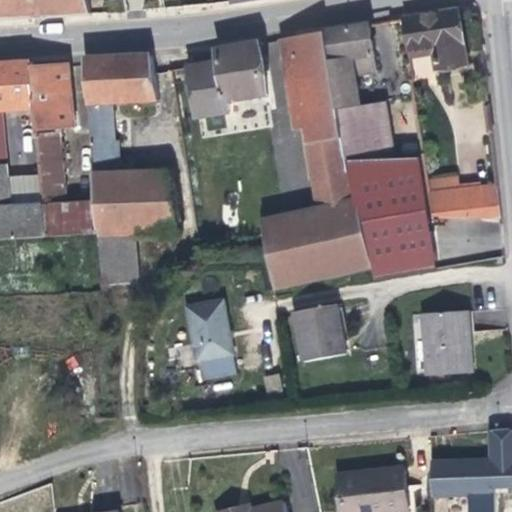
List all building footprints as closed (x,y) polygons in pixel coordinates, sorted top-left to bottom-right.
[(0,0),(0,19),(91,14),(88,0),(0,0)] [(456,12),(404,21),(409,54),(434,51),(438,71),(465,66),(456,12)] [(369,26),(325,33),(332,78),(334,78),(378,72),(369,26)] [(315,180),(349,174),(346,154),(339,109),(334,78),(332,78),(325,33),(293,38),(307,130),(315,180)] [(293,38),(279,41),(294,132),(307,130),(293,38)] [(186,62),(198,119),(228,114),(226,104),(268,98),(260,44),(218,50),(218,57),(186,62)] [(434,51),(409,54),(410,60),(431,57),(433,72),(438,71),(434,51)] [(99,235),(101,287),(132,285),(129,234),(180,234),(172,173),(122,174),(119,141),(114,141),(113,104),(160,102),(152,56),(86,60),(96,204),(99,235)] [(31,69),(31,62),(0,63),(0,166),(7,167),(4,142),(0,141),(0,111),(35,110),(31,69)] [(70,66),(31,69),(35,110),(40,170),(59,169),(56,133),(75,131),(70,66)] [(339,109),(346,154),(395,155),(386,102),(339,109)] [(0,166),(0,209),(10,209),(7,167),(0,166)] [(40,170),(43,207),(68,206),(65,169),(59,169),(40,170)] [(318,209),(353,201),(349,174),(315,180),(313,181),(318,209)] [(433,218),(501,218),(499,187),(429,193),(433,218)] [(261,221),(268,254),(275,291),(373,267),(358,200),(353,201),(318,209),(261,221)] [(46,238),(99,235),(96,204),(68,206),(43,207),(46,238)] [(0,240),(46,238),(43,207),(10,209),(0,209),(0,240)] [(203,364),(206,380),(237,374),(224,299),(189,306),(199,364),(203,364)] [(296,311),(305,363),(348,355),(338,305),(296,311)] [(423,318),(423,329),(425,378),(469,377),(466,320),(466,316),(423,318)] [(263,376),(266,392),(282,389),(279,373),(263,376)] [(431,466),(432,497),(511,494),(511,427),(487,429),(488,464),(431,466)] [(406,511),(400,470),(336,479),(340,511),(406,511)] [(283,511),(281,503),(246,511),(236,511),(235,506),(215,511),(283,511)]
